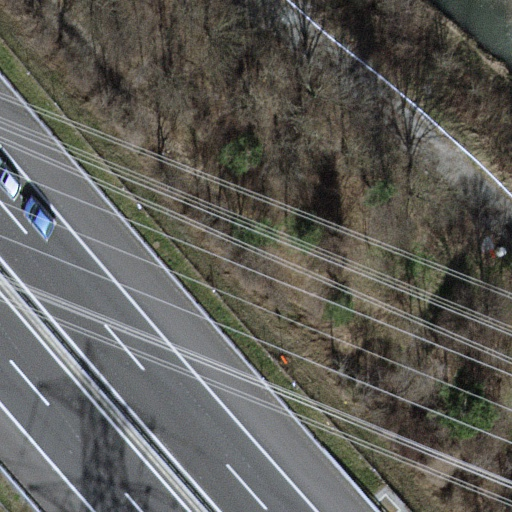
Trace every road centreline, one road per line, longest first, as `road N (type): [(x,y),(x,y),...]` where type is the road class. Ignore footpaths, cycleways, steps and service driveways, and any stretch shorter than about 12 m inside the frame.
road 1 (motorway): [(272,511),(0,198)]
road 2 (track): [(260,0),(511,247)]
road 3 (motorway): [(0,346),(143,511)]
